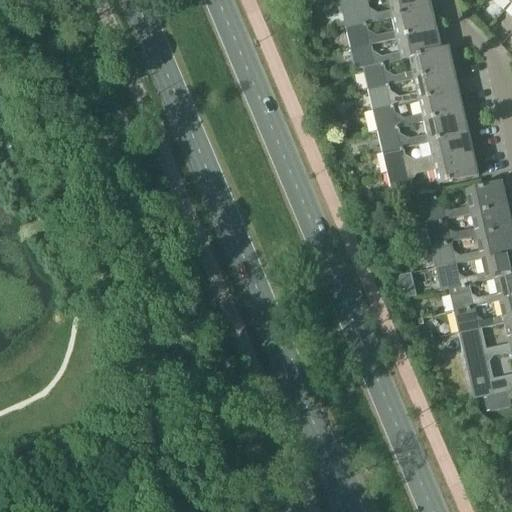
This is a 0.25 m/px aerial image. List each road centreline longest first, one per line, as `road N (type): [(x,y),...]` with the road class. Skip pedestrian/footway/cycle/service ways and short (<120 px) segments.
road 1 (tertiary): [(133,0),(354,511)]
road 2 (tertiary): [(431,511),(218,0)]
road 3 (residential): [(511,124),(499,62),(459,28),(448,0)]
